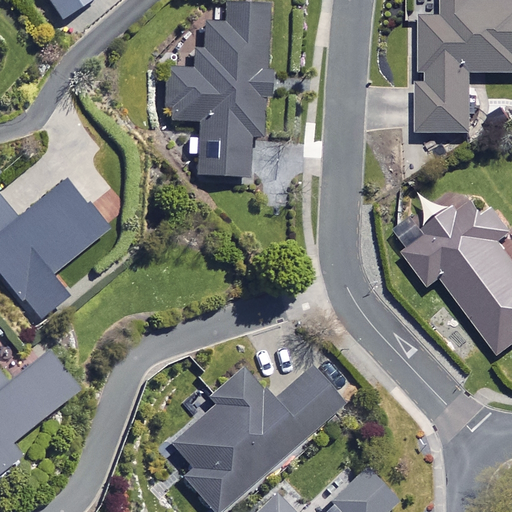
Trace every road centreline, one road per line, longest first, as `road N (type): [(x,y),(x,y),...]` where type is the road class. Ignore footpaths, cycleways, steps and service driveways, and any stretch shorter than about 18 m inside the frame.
road 1 (residential): [(63,511),(137,355),(346,285)]
road 2 (residential): [(354,0),(339,238),(346,285)]
road 3 (residential): [(346,285),(381,335),(487,447)]
